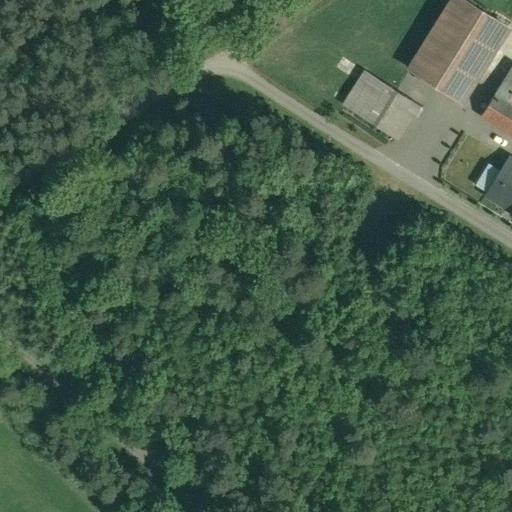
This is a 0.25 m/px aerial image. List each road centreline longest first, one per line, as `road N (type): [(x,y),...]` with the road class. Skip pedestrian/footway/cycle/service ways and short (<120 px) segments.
road 1 (unclassified): [(0,208),(95,121),(242,81),(511,226)]
road 2 (unclassified): [(197,511),(0,337)]
